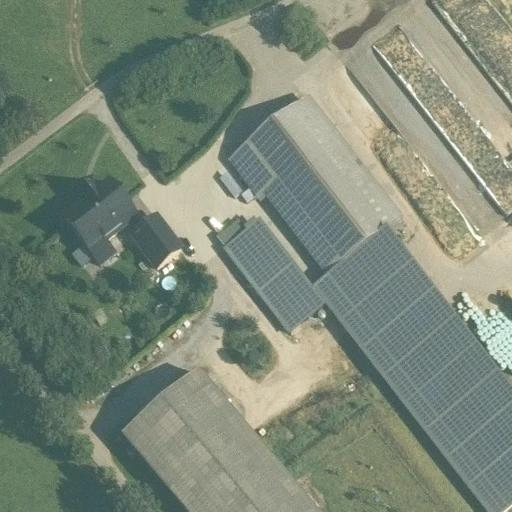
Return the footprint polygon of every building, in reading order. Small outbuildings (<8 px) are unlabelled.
[(308,105),(230,166),(260,204),(266,200),(328,280),(401,223),(308,105)] [(93,192),(79,202),(84,208),(64,223),(91,257),(135,222),(109,188),(97,197),(93,192)] [(156,223),(132,241),(157,273),(181,254),(156,223)] [(220,252),(287,337),(321,310),(254,225),(220,252)] [(511,408),(385,245),(321,295),(490,511),(506,511),(511,508),(511,408)] [(312,511),(199,377),(122,442),(180,511),(312,511)]
